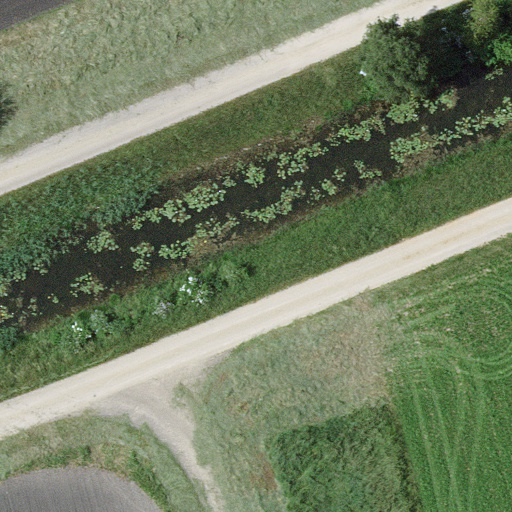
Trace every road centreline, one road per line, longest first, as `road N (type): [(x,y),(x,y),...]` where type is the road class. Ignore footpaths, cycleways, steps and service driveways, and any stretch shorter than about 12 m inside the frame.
road 1 (track): [(511,215),(0,424)]
road 2 (track): [(424,0),(0,174)]
road 3 (track): [(228,331),(272,511)]
